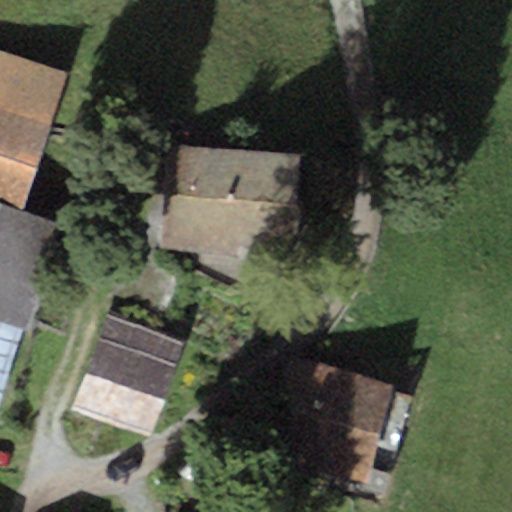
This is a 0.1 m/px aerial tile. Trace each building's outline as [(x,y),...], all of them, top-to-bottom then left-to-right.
[(68,73),(0,52),(0,200),(26,208),(68,73)] [(302,155),(168,145),(161,248),(295,258),(302,155)] [(26,208),(0,200),(0,412),(59,219),(26,208)] [(187,340),(108,312),(73,408),(152,437),(187,340)] [(393,384),(289,353),(259,455),(364,485),(393,384)]
